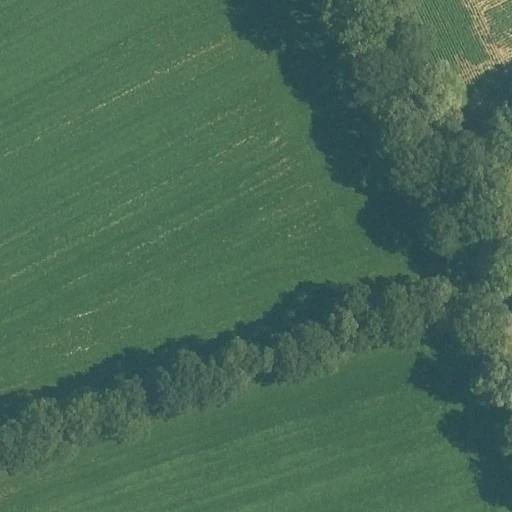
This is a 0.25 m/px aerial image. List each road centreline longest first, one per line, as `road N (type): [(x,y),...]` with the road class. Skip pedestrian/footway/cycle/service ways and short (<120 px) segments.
road 1 (track): [(484,280),(0,427)]
road 2 (unclassified): [(356,0),(511,344)]
